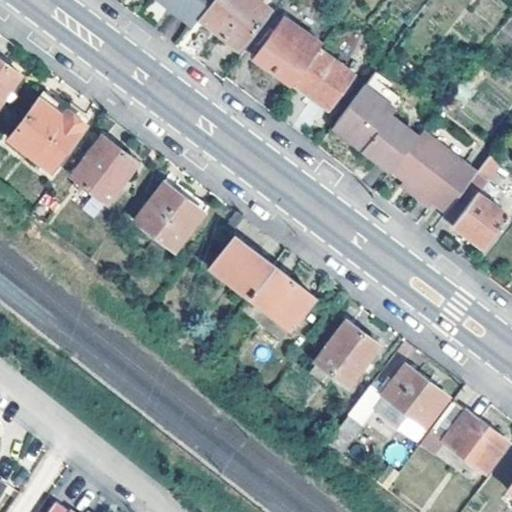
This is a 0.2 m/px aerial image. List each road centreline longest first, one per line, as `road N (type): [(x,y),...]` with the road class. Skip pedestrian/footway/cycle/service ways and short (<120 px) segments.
road 1 (secondary): [(511,356),(40,0)]
road 2 (residential): [(0,378),(167,511)]
